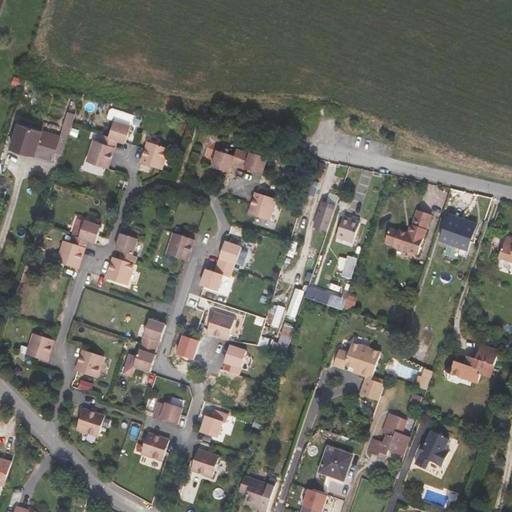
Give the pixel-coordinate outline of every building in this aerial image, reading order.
[(22,80),(12,76),(9,83),(19,87),(22,80)] [(111,137),(105,135),(102,143),(116,148),(119,140),(127,142),(132,126),(135,116),(114,109),(112,110),(109,119),(116,121),(111,137)] [(72,124),(75,115),(68,112),(60,137),(38,130),(30,154),(36,155),(38,148),(56,154),(62,156),(65,146),(72,124)] [(11,148),(30,154),(38,130),(18,124),(11,148)] [(89,161),(109,169),(116,148),(102,143),(96,141),(89,161)] [(149,143),(147,149),(142,163),(163,170),(170,150),(149,143)] [(54,161),(56,154),(38,148),(36,155),(54,161)] [(232,165),(236,166),(240,168),(245,152),(238,150),(235,156),(218,151),(214,167),(230,172),(232,165)] [(251,155),(245,152),(240,168),(262,175),(268,158),(252,153),(251,155)] [(278,200),(257,193),(254,204),(251,214),(271,221),(278,200)] [(327,232),(335,211),(322,207),(314,228),(327,232)] [(394,247),(418,255),(431,215),(418,211),(410,233),(399,229),(398,231),(391,228),(386,242),(394,245),(394,247)] [(450,214),(449,217),(477,227),(478,224),(450,214)] [(337,238),(351,243),(358,222),(344,217),(337,238)] [(477,227),(449,217),(441,241),(469,251),(477,227)] [(81,238),(75,236),(72,244),(87,249),(89,241),(97,244),(103,227),(86,222),(81,238)] [(361,222),(358,222),(351,243),(354,244),(361,222)] [(124,253),(121,260),(136,265),(139,257),(134,256),(139,239),(123,234),(117,250),(124,253)] [(169,255),(189,262),(196,241),(175,234),(169,255)] [(511,260),(511,237),(507,236),(500,256),(511,260)] [(59,262),(80,269),(87,249),(72,244),(66,241),(59,262)] [(243,248),(227,243),(219,266),(234,271),(236,264),(238,265),(243,248)] [(338,267),(345,269),(343,276),(352,278),(358,257),(349,255),(348,258),(341,256),(338,267)] [(130,286),(136,265),(121,260),(115,258),(108,278),(130,286)] [(232,278),(234,271),(219,266),(218,271),(217,273),(209,270),(203,287),(219,292),(225,276),(232,278)] [(334,295),(309,286),(305,298),(330,306),(334,295)] [(296,317),(305,291),(297,288),(288,314),(296,317)] [(346,299),(334,295),(330,306),(343,311),(343,309),(346,299)] [(216,313),(209,334),(230,342),(237,321),(216,313)] [(160,341),(163,342),(168,326),(151,320),(143,344),(158,349),(160,341)] [(436,326),(427,323),(419,343),(429,347),(436,326)] [(285,324),(279,342),(275,341),(273,349),(286,353),(295,327),(285,324)] [(28,355),(49,362),(56,341),(35,334),(28,355)] [(340,351),(336,363),(355,370),(354,371),(367,375),(373,377),(381,353),(370,349),(370,348),(362,345),(361,346),(353,343),(350,354),(340,351)] [(500,350),(481,343),(476,357),(468,354),(464,363),(455,359),(451,372),(478,382),(481,373),(490,376),(500,350)] [(156,356),(158,349),(143,344),(139,357),(131,355),(125,374),(135,378),(139,368),(153,372),(158,356),(156,356)] [(228,364),(225,371),(241,376),(248,352),(232,346),(226,363),(228,364)] [(105,357),(84,350),(77,371),(98,378),(105,357)] [(355,370),(336,363),(335,367),(366,378),(366,379),(385,385),(386,382),(373,377),(367,375),(354,371),(355,370)] [(417,386),(427,389),(430,381),(433,371),(426,368),(423,378),(420,377),(417,386)] [(237,398),(244,377),(241,376),(225,371),(224,370),(223,370),(216,391),(237,398)] [(94,390),(94,379),(81,379),(80,390),(94,390)] [(385,385),(366,379),(360,395),(379,402),(385,385)] [(155,417),(177,425),(178,425),(183,409),(168,403),(167,405),(160,403),(155,417)] [(107,417),(86,410),(79,430),(100,438),(107,417)] [(208,418),(203,434),(205,435),(219,439),(225,423),(228,424),(230,417),(216,412),(213,419),(208,418)] [(369,452),(379,456),(381,452),(388,455),(390,450),(404,455),(410,439),(396,433),(401,418),(389,414),(382,432),(387,434),(384,443),(374,440),(369,452)] [(142,429),(135,452),(142,454),(149,431),(142,429)] [(449,439),(432,430),(416,464),(426,469),(430,460),(442,466),(449,451),(445,449),(449,439)] [(164,461),(167,454),(171,441),(149,434),(143,454),(164,461)] [(353,456),(328,447),(320,472),(328,474),(326,479),(343,485),(353,456)] [(221,458),(199,451),(195,463),(193,471),(214,478),(221,458)] [(0,484),(4,486),(12,462),(0,458),(0,484)] [(251,506),(260,509),(268,485),(245,476),(240,491),(247,494),(244,502),(252,504),(251,506)] [(277,483),(270,481),(268,485),(260,509),(267,511),(277,483)] [(328,495),(309,489),(304,506),(323,511),(328,495)]
